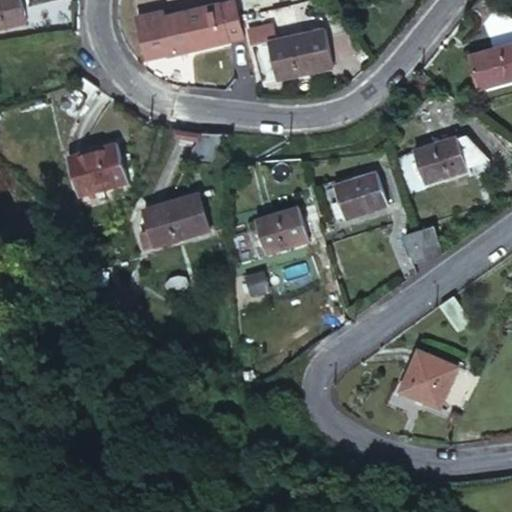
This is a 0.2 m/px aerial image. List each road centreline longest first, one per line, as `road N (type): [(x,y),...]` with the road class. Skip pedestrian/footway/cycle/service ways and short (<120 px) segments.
road 1 (residential): [(511,450),(440,456),(374,442),(332,422),(311,392),(314,361),(511,223)]
road 2 (residential): [(91,0),(96,50),(150,99),(192,111),(325,116),(409,50),(447,0)]
